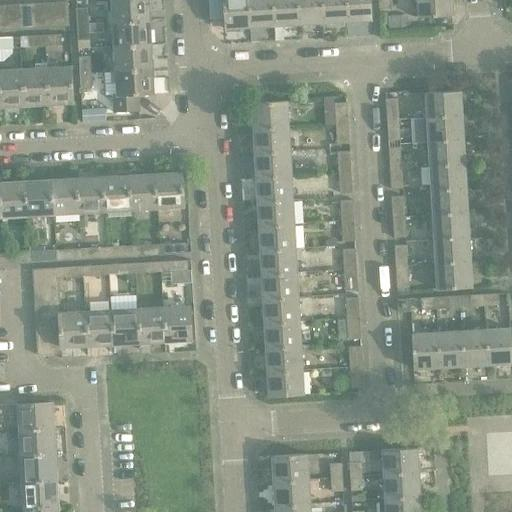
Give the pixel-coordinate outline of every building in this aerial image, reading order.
[(148,0),(111,0),(113,23),(149,21),(148,0)] [(250,28),(248,0),(223,0),(225,29),(250,28)] [(272,0),(248,0),(250,28),(274,26),(272,0)] [(297,0),(272,0),(274,26),(298,25),(297,0)] [(321,0),(297,0),(298,25),(323,23),(321,0)] [(346,0),(321,0),(323,23),(347,22),(346,0)] [(371,0),(346,0),(347,22),(372,21),(371,0)] [(390,0),(379,0),(380,9),(391,8),(390,0)] [(452,0),(417,0),(419,18),(453,16),(452,0)] [(68,2),(56,3),(58,27),(69,27),(68,2)] [(44,3),(32,4),(34,28),(46,28),(44,3)] [(56,3),(44,3),(46,28),(58,27),(56,3)] [(32,4),(20,5),(22,29),(34,28),(32,4)] [(8,5),(0,5),(0,30),(9,30),(8,5)] [(20,5),(8,5),(9,30),(22,29),(20,5)] [(76,9),(77,25),(88,24),(87,8),(76,9)] [(407,15),(388,16),(389,30),(408,29),(407,15)] [(149,21),(113,23),(115,47),(151,45),(149,21)] [(88,24),(77,25),(78,41),(89,40),(88,24)] [(61,35),(45,36),(45,47),(61,46),(61,35)] [(45,47),(45,36),(29,37),(29,48),(45,47)] [(12,38),(0,38),(0,49),(13,49),(12,38)] [(151,45),(115,47),(116,72),(152,70),(151,45)] [(79,58),(80,74),(91,73),(90,57),(79,58)] [(72,67),(47,68),(49,105),(74,103),(72,67)] [(47,68),(22,70),(24,106),(49,105),(47,68)] [(22,70),(0,71),(0,106),(0,107),(24,106),(22,70)] [(152,70),(116,72),(117,95),(113,96),(114,113),(139,112),(139,96),(154,95),(152,70)] [(91,73),(80,74),(81,89),(92,89),(91,73)] [(426,94),(427,119),(462,117),(461,92),(426,94)] [(386,101),(388,121),(399,120),(398,100),(386,101)] [(253,104),(254,129),(289,127),(287,102),(253,104)] [(336,104),(337,124),(349,124),(347,104),(336,104)] [(105,109),(82,110),(83,123),(106,121),(105,109)] [(462,117),(427,119),(429,143),(463,141),(462,117)] [(399,120),(388,121),(389,141),(400,140),(399,120)] [(349,124),(337,124),(338,144),(350,143),(349,124)] [(289,127),(254,129),(255,153),(290,151),(289,127)] [(463,141),(429,143),(430,167),(465,166),(463,141)] [(389,150),(390,170),(402,169),(401,149),(389,150)] [(290,151),(255,153),(257,177),(291,176),(290,151)] [(339,153),(340,173),(351,172),(350,152),(339,153)] [(465,166),(430,167),(432,192),(466,190),(465,166)] [(402,169),(390,170),(392,190),(403,189),(402,169)] [(351,172),(340,173),(341,193),(353,192),(351,172)] [(182,173),(156,175),(157,209),(184,207),(182,173)] [(156,175),(130,176),(132,210),(157,209),(156,175)] [(130,176),(104,178),(106,212),(132,210),(130,176)] [(291,176),(257,177),(258,202),(293,200),(291,176)] [(104,178),(78,179),(80,213),(106,212),(104,178)] [(78,179),(52,181),(54,215),(80,213),(78,179)] [(52,181),(26,182),(28,216),(54,215),(52,181)] [(26,182),(0,183),(0,184),(2,217),(28,216),(26,182)] [(466,190),(432,192),(433,216),(468,214),(466,190)] [(392,198),(393,218),(405,218),(404,198),(392,198)] [(293,200),(258,202),(260,226),(294,224),(293,200)] [(341,202),(343,222),(354,221),(353,201),(341,202)] [(468,214),(433,216),(434,240),(469,239),(468,214)] [(405,218),(393,218),(394,238),(406,238),(405,218)] [(354,221),(343,222),(344,242),(355,241),(354,221)] [(294,224),(260,226),(261,250),(295,249),(294,224)] [(469,239),(434,240),(436,265),(470,263),(469,239)] [(186,243),(160,245),(160,255),(187,253),(186,243)] [(160,245),(134,246),(134,256),(160,255),(160,245)] [(134,246),(108,248),(108,257),(134,256),(134,246)] [(395,247),(396,267),(408,266),(407,246),(395,247)] [(108,248),(82,249),(82,259),(108,257),(108,248)] [(82,249),(56,250),(56,260),(82,259),(82,249)] [(295,249),(261,250),(262,275),(297,273),(295,249)] [(56,250),(30,252),(31,262),(56,260),(56,250)] [(344,250),(345,270),(357,270),(356,250),(344,250)] [(30,252),(4,253),(5,263),(31,262),(30,252)] [(187,261),(161,262),(161,272),(188,271),(187,261)] [(161,262),(135,264),(135,274),(161,272),(161,262)] [(470,263),(436,265),(437,290),(472,288),(470,263)] [(135,264),(109,265),(109,275),(135,274),(135,264)] [(109,265),(83,267),(83,277),(109,275),(109,265)] [(408,266),(396,267),(397,287),(409,286),(408,266)] [(83,267),(56,268),(57,278),(83,277),(83,267)] [(33,270),(33,282),(57,281),(57,278),(56,268),(33,270)] [(357,270),(345,270),(347,290),(358,290),(357,270)] [(297,273),(262,275),(264,299),(298,297),(297,273)] [(57,281),(33,282),(34,294),(57,293),(57,281)] [(57,293),(34,294),(34,306),(58,305),(57,293)] [(498,294),(484,295),(484,307),(498,306),(498,294)] [(484,307),(484,295),(470,296),(470,308),(484,307)] [(298,297),(264,299),(265,324),(300,322),(298,297)] [(449,297),(435,298),(436,309),(450,309),(449,297)] [(436,309),(435,298),(421,299),(422,310),(436,309)] [(347,299),(348,319),(360,318),(359,299),(347,299)] [(398,300),(399,313),(411,312),(410,299),(398,300)] [(58,305),(34,306),(35,318),(59,317),(58,314),(58,305)] [(190,307),(163,308),(165,342),(192,340),(190,307)] [(163,308),(137,310),(139,343),(165,342),(163,308)] [(137,310),(111,311),(113,345),(139,343),(137,310)] [(111,311),(85,312),(87,346),(113,345),(111,311)] [(59,317),(59,329),(60,341),(60,348),(61,348),(87,346),(85,312),(58,314),(59,317)] [(59,317),(35,318),(36,330),(59,329),(59,317)] [(360,318),(348,319),(349,339),(361,338),(360,318)] [(300,322),(265,324),(266,348),(301,346),(300,322)] [(59,329),(36,330),(36,342),(60,341),(59,329)] [(511,353),(511,329),(486,330),(487,365),(511,363),(511,353)] [(486,330),(461,332),(463,366),(487,365),(486,330)] [(461,332),(437,333),(439,368),(463,366),(461,332)] [(439,368),(437,333),(412,335),(414,369),(439,368)] [(60,341),(36,342),(37,356),(61,355),(61,348),(60,348),(60,341)] [(301,346),(266,348),(268,372),(302,370),(301,346)] [(350,348),(351,368),(363,367),(362,347),(350,348)] [(363,367),(351,368),(352,388),(364,387),(363,367)] [(302,370),(268,372),(269,397),(304,395),(302,370)] [(18,404),(19,431),(53,429),(52,402),(18,404)] [(53,429),(19,431),(21,457),(55,455),(53,429)] [(383,451),(384,476),(419,474),(417,449),(383,451)] [(55,455),(21,457),(22,483),(56,481),(55,455)] [(273,457),(274,482),(309,480),(307,455),(273,457)] [(350,464),(350,478),(362,477),(361,463),(350,464)] [(330,465),(331,479),(342,478),(342,464),(330,465)] [(419,474),(384,476),(385,500),(420,498),(419,474)] [(362,477),(350,478),(351,492),(363,491),(362,477)] [(342,478),(331,479),(332,493),(343,492),(342,478)] [(309,480),(274,482),(275,506),(310,504),(309,480)] [(56,481),(22,483),(24,509),(58,507),(56,481)] [(420,511),(420,498),(385,500),(386,511),(420,511)]
